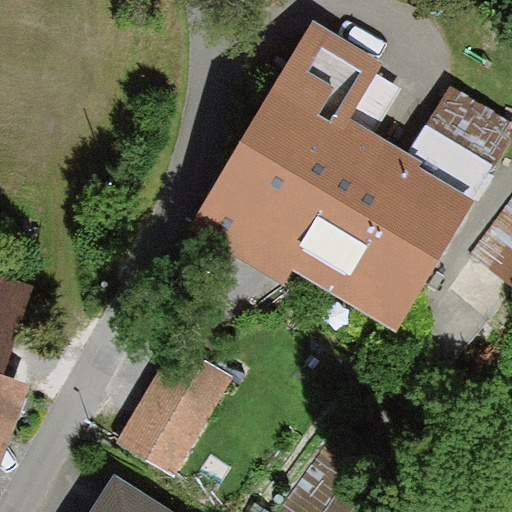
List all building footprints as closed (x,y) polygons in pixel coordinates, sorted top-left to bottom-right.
[(370,78),(313,45),(210,226),(391,328),(499,138),(442,106),(407,167),(340,130),(370,78)] [(511,261),(511,163),(457,242),(500,277),(511,261)] [(0,374),(0,321),(10,293),(0,289),(0,429),(18,381),(0,374)] [(493,320),(459,289),(423,330),(458,359),(493,320)] [(175,334),(120,432),(183,467),(238,369),(175,334)] [(422,380),(386,354),(349,405),(385,430),(422,380)] [(327,511),(358,465),(313,435),(261,510),(263,511),(327,511)] [(162,511),(101,470),(74,511),(162,511)]
